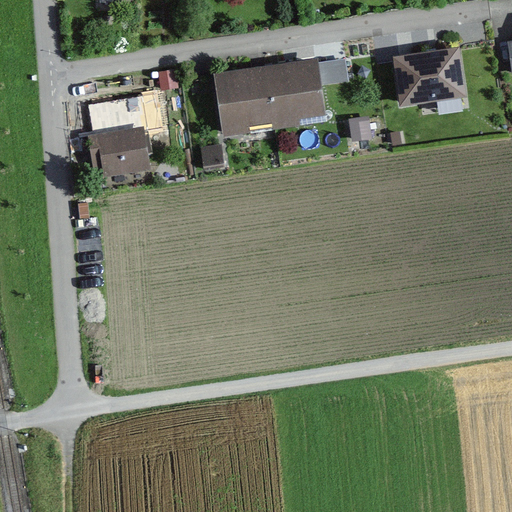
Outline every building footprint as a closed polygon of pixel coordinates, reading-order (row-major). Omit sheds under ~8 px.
[(397,60),(403,103),(463,94),(456,52),(397,60)] [(323,118),(315,63),(266,70),(272,112),(274,125),(323,118)] [(250,132),(272,129),(274,125),(272,112),(266,70),(216,77),(224,133),(247,129),(250,132)] [(369,137),(367,119),(351,121),(354,139),(369,137)] [(93,140),(99,173),(144,166),(138,132),(93,140)] [(201,149),(204,168),(221,166),(218,147),(201,149)]
